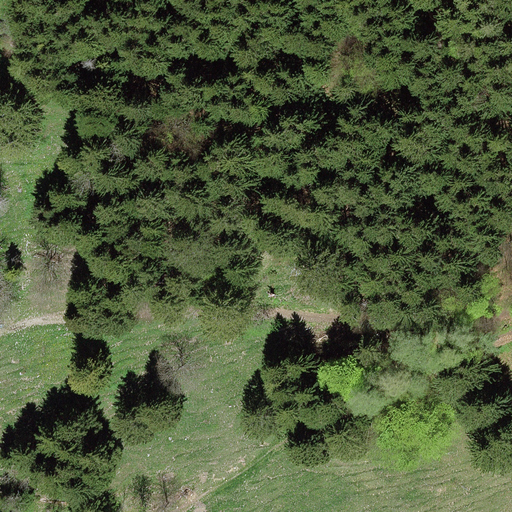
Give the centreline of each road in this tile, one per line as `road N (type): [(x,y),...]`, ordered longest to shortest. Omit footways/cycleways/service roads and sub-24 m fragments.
road 1 (track): [(0,325),(223,302),(255,290),(337,329),(362,352),(511,316)]
road 2 (track): [(511,325),(486,360),(393,386),(389,405),(349,421),(292,419),(187,511)]
